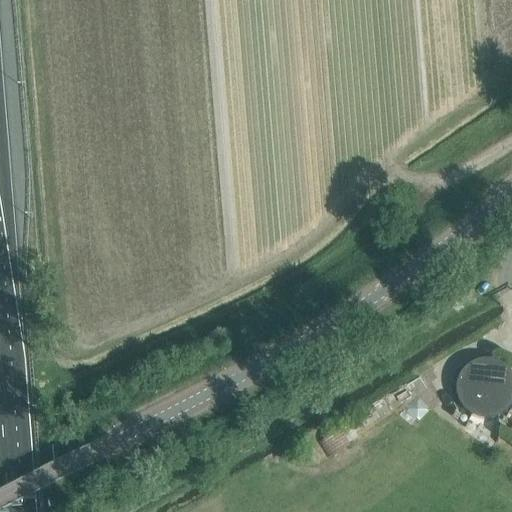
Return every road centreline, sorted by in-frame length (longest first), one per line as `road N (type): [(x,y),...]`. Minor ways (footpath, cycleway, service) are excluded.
road 1 (tertiary): [(0,500),(323,321),(511,184)]
road 2 (track): [(59,502),(50,455),(65,398),(78,381),(307,283),(432,188)]
road 3 (motorway): [(21,511),(0,263)]
